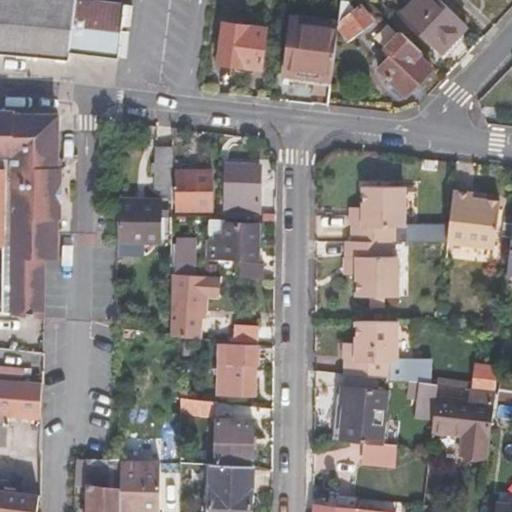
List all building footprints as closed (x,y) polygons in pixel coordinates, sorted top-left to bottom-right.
[(0,0),(0,55),(65,63),(67,55),(74,55),(80,0),(0,0)] [(94,0),(80,0),(74,55),(117,61),(124,3),(94,0)] [(416,0),(404,13),(444,51),(469,24),(444,0),(416,0)] [(362,6),(346,22),(344,31),(355,43),(362,37),(359,33),(374,18),(362,6)] [(297,19),(288,76),(305,79),(307,70),(334,74),(338,53),(340,24),(297,19)] [(225,21),(220,61),(263,67),(268,27),(225,21)] [(398,53),(383,70),(410,96),(435,68),(424,56),(428,52),(408,33),(394,48),(398,53)] [(307,70),(305,79),(333,82),(334,74),(307,70)] [(0,228),(12,228),(17,228),(58,230),(61,112),(17,112),(17,108),(0,107),(0,228)] [(159,148),(158,184),(174,185),(175,166),(176,149),(159,148)] [(190,156),(190,166),(211,167),(211,157),(190,156)] [(230,162),(229,212),(262,213),(264,163),(230,162)] [(178,185),(179,206),(194,206),(211,206),(211,167),(190,166),(175,166),(174,185),(178,185)] [(369,207),(368,215),(359,215),(357,240),(395,241),(400,241),(400,227),(407,226),(407,187),(370,185),(369,207)] [(477,192),(458,190),(453,227),(452,241),(499,247),(504,200),(489,199),(477,197),(477,192)] [(119,246),(118,260),(134,260),(135,243),(161,243),(162,202),(120,201),(119,246)] [(359,207),(359,215),(368,215),(369,207),(359,207)] [(223,235),(223,224),(223,220),(208,219),(208,234),(218,234),(223,235)] [(212,257),(261,258),(262,224),(223,224),(223,235),(218,234),(218,239),(213,239),(212,257)] [(400,227),(400,241),(452,243),(452,241),(453,227),(407,226),(400,227)] [(0,242),(6,242),(6,244),(16,246),(17,228),(12,228),(0,228),(0,242)] [(60,257),(58,230),(17,228),(16,246),(29,247),(49,250),(48,257),(60,257)] [(178,270),(194,272),(195,237),(179,236),(178,270)] [(352,240),(351,266),(352,266),(362,267),(362,276),(362,279),(380,281),(378,295),(401,296),(402,257),(395,256),(395,241),(357,240),(352,240)] [(0,268),(0,311),(15,313),(16,246),(6,244),(3,269),(0,268)] [(16,246),(15,313),(47,317),(48,257),(49,250),(16,246)] [(235,278),(260,281),(261,268),(236,264),(235,278)] [(352,266),(351,275),(362,276),(362,267),(352,266)] [(173,284),(173,334),(182,335),(197,336),(198,313),(203,313),(203,294),(217,294),(217,275),(194,272),(178,270),(175,270),(174,285),(173,284)] [(362,279),(362,294),(378,295),(380,281),(362,279)] [(118,289),(117,311),(133,311),(134,290),(118,289)] [(360,341),(359,353),(348,352),(345,373),(391,378),(393,363),(399,363),(403,326),(363,322),(360,341)] [(238,326),(237,341),(262,344),(263,329),(238,326)] [(124,327),(124,338),(135,340),(137,329),(124,327)] [(224,339),(219,395),(255,397),(258,365),(260,366),(262,344),(237,341),(224,339)] [(350,340),(348,352),(359,353),(360,341),(350,340)] [(476,366),(474,380),(439,377),(437,384),(493,390),(496,368),(476,366)] [(0,442),(17,443),(20,418),(45,419),(46,381),(0,377),(0,442)] [(511,378),(505,378),(500,411),(511,412),(511,378)] [(407,397),(417,398),(415,415),(433,418),(436,398),(437,384),(408,380),(407,397)] [(341,386),(335,437),(382,443),(387,392),(341,386)] [(181,398),(181,410),(212,414),(213,402),(181,398)] [(433,418),(432,431),(461,435),(460,452),(489,455),(495,405),(436,398),(433,418)] [(221,420),(221,462),(254,463),(255,421),(221,420)] [(163,434),(162,460),(176,461),(176,435),(163,434)] [(366,444),(363,464),(396,468),(398,448),(366,444)] [(78,459),(77,486),(86,487),(86,482),(92,482),(92,470),(108,471),(109,459),(78,459)] [(121,511),(160,511),(161,464),(122,464),(122,490),(121,498),(121,511)] [(208,464),(206,486),(213,487),(210,511),(253,511),(256,469),(208,464)] [(91,498),(91,511),(121,511),(121,498),(122,490),(109,489),(110,471),(108,471),(92,470),(92,482),(86,482),(86,487),(87,497),(91,498)] [(0,511),(39,511),(42,497),(0,491),(0,511)] [(317,507),(316,511),(373,511),(355,510),(357,497),(327,494),(325,508),(317,507)]
